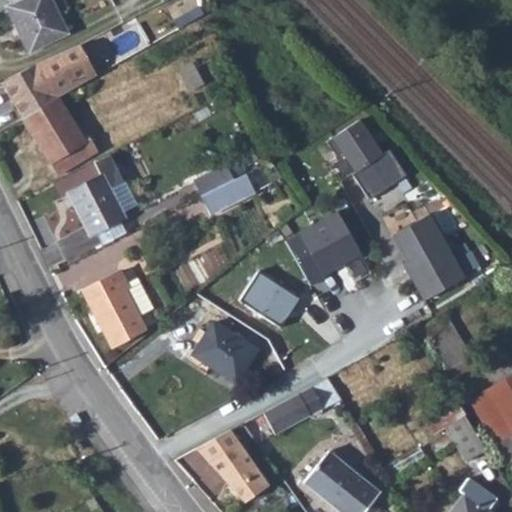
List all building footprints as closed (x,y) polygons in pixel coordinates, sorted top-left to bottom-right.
[(5,0),(32,45),(69,23),(54,0),(5,0)] [(2,78),(24,117),(58,97),(97,74),(77,40),(32,61),(2,78)] [(194,62),(180,69),(192,91),(205,84),(194,62)] [(58,97),(24,117),(54,173),(94,151),(87,137),(82,140),(58,97)] [(333,154),(340,151),(353,172),(351,174),(369,199),(405,173),(387,148),(381,153),(357,121),(325,140),(333,154)] [(98,177),(64,194),(86,237),(123,218),(120,212),(108,190),(121,183),(107,156),(91,164),(98,177)] [(191,183),(199,197),(235,179),(227,165),(191,183)] [(235,179),(199,197),(208,215),(253,192),(243,175),(235,179)] [(133,205),(121,183),(108,190),(120,212),(133,205)] [(428,213),(392,233),(403,253),(407,252),(410,258),(407,260),(402,262),(423,300),(464,277),(428,213)] [(341,218),(289,247),(314,292),(328,284),(327,282),(339,275),(338,272),(346,268),(347,270),(365,261),(341,218)] [(79,258),(83,274),(112,267),(108,252),(79,258)] [(119,271),(82,290),(111,344),(143,327),(136,315),(151,307),(137,282),(128,287),(125,283),(119,271)] [(256,272),(238,300),(280,327),(298,299),(256,272)] [(137,282),(135,277),(125,283),(128,287),(137,282)] [(442,304),(419,319),(468,403),(491,388),(442,304)] [(214,323),(194,355),(237,382),(258,350),(214,323)] [(511,375),(491,388),(468,403),(493,447),(511,435),(511,375)] [(310,383),(297,390),(308,412),(321,405),(310,383)] [(297,390),(262,408),(272,430),(308,412),(297,390)] [(487,451),(466,416),(447,427),(466,462),(487,451)] [(229,427),(195,447),(218,475),(221,473),(226,481),(224,483),(241,503),(263,485),(229,427)] [(511,435),(493,447),(505,468),(511,463),(511,435)] [(327,452),(303,481),(339,511),(363,511),(377,496),(378,493),(327,452)] [(456,494),(443,511),(480,511),(488,501),(459,480),(452,490),(456,494)]
